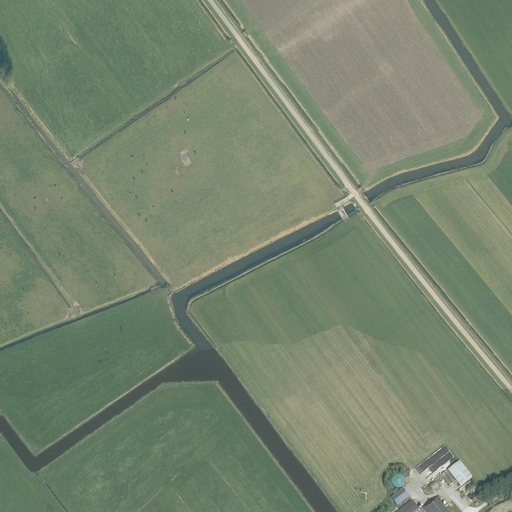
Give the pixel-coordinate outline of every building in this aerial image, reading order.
[(448,471),(460,487),(472,478),(460,462),(448,471)] [(455,482),(449,474),(444,478),(450,486),(455,482)] [(405,483),(405,482),(405,481),(405,480),(405,479),(404,478),(404,477),(403,476),(402,476),(401,475),(400,475),(399,475),(398,475),(397,475),(396,475),(395,475),(395,476),(394,476),(393,477),(393,478),(392,479),(392,480),(392,481),(391,482),(392,483),(392,484),(393,485),(393,486),(394,487),(395,487),(395,488),(396,488),(397,488),(398,488),(399,488),(400,488),(401,488),(402,487),(403,487),(404,486),(404,485),(405,484),(405,483)] [(438,487),(435,482),(429,487),(430,489),(431,490),(433,492),(438,487)] [(406,493),(403,489),(391,498),(394,502),(397,507),(409,497),(406,493)] [(448,511),(437,497),(423,508),(420,511),(412,501),(397,511),(448,511)]
